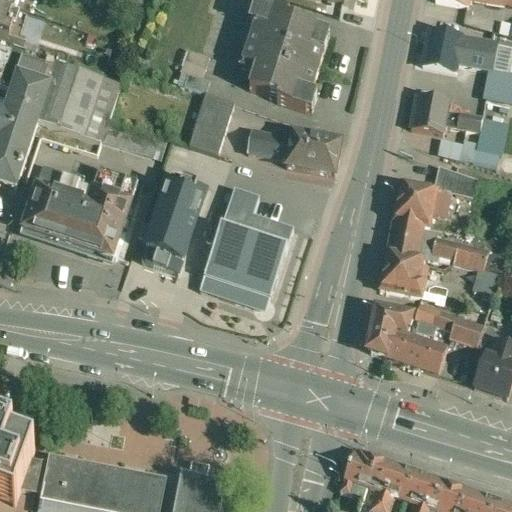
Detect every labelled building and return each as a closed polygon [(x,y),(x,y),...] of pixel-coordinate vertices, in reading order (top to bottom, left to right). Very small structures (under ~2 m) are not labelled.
[(15,0),(0,0),(0,4),(12,9),(15,0)] [(438,0),(438,5),(468,11),(470,4),(470,0),(438,0)] [(506,0),(470,0),(470,4),(504,10),(506,0)] [(12,9),(0,4),(0,32),(6,34),(10,21),(8,20),(11,10),(21,14),(21,12),(12,9)] [(328,35),(289,24),(291,19),(257,10),(256,11),(262,12),(249,56),(263,60),(254,94),(282,102),(281,105),(309,114),(327,55),(322,53),(328,35)] [(511,41),(511,18),(506,17),(501,38),(511,41)] [(6,34),(0,32),(0,47),(22,54),(25,44),(4,38),(6,34)] [(462,42),(430,36),(424,69),(456,75),(458,66),(490,72),(495,48),(462,42)] [(0,47),(0,90),(13,95),(6,117),(2,116),(0,123),(0,176),(19,183),(38,127),(58,66),(22,54),(0,47)] [(213,63),(191,55),(185,75),(193,78),(189,91),(210,98),(215,86),(206,83),(213,63)] [(121,87),(58,66),(38,127),(102,148),(110,121),(121,87)] [(510,77),(490,74),(487,88),(507,91),(510,77)] [(507,91),(487,88),(485,99),(505,103),(507,91)] [(182,147),(211,156),(227,106),(199,97),(182,147)] [(449,107),(417,99),(409,133),(441,141),(443,131),(447,115),(449,107)] [(495,114),(483,112),(481,122),(477,137),(489,140),(495,114)] [(481,122),(458,117),(457,118),(447,115),(443,131),(477,139),(477,137),(481,122)] [(168,143),(109,124),(103,144),(162,163),(168,143)] [(320,140),(307,138),(306,141),(291,139),(290,143),(254,137),(250,158),(287,164),(286,169),(332,178),(338,145),(320,142),(320,140)] [(477,183),(439,171),(435,193),(450,196),(450,197),(473,202),(477,183)] [(139,185),(100,172),(93,194),(132,207),(139,185)] [(65,181),(43,173),(37,191),(57,197),(59,192),(57,192),(61,180),(64,182),(65,181)] [(65,181),(64,182),(61,180),(57,192),(59,192),(57,197),(37,191),(22,235),(113,264),(132,207),(93,194),(80,190),(81,186),(65,181)] [(172,180),(143,266),(183,279),(212,193),(172,180)] [(435,193),(402,186),(394,223),(430,231),(433,219),(445,221),(450,197),(450,196),(435,193)] [(235,194),(223,230),(289,252),(295,234),(254,221),(260,202),(235,194)] [(430,231),(394,223),(388,256),(423,263),(424,262),(419,261),(425,234),(425,231),(430,232),(430,231)] [(223,230),(222,230),(205,282),(272,304),(289,252),(223,230)] [(439,237),(425,234),(419,261),(424,262),(423,263),(438,266),(440,260),(454,264),(453,268),(479,274),(484,276),(490,256),(437,243),(439,237)] [(423,263),(388,256),(380,293),(422,302),(426,285),(419,284),(423,263)] [(502,280),(485,275),(484,276),(479,274),(474,294),(495,299),(502,280)] [(272,304),(205,282),(201,295),(254,312),(261,313),(268,309),(272,304)] [(485,330),(421,309),(416,322),(420,324),(417,333),(418,334),(415,341),(428,346),(430,340),(434,341),(438,330),(453,335),(454,334),(480,342),(485,330)] [(413,319),(376,312),(368,350),(372,357),(388,362),(397,336),(407,340),(408,339),(413,322),(413,319)] [(480,342),(454,334),(453,335),(451,342),(477,351),(480,342)] [(415,341),(408,339),(407,340),(397,336),(388,362),(439,379),(448,353),(428,346),(415,341)] [(511,347),(497,342),(491,358),(487,357),(475,391),(505,401),(511,381),(511,347)] [(0,504),(15,509),(21,493),(35,455),(9,446),(11,440),(0,435),(0,504)] [(359,456),(354,459),(345,483),(341,495),(350,499),(350,498),(355,486),(368,491),(378,462),(364,458),(364,457),(360,456),(359,456)] [(161,511),(167,482),(50,459),(49,465),(32,462),(21,493),(42,498),(41,504),(84,511),(161,511)] [(387,466),(378,462),(368,491),(378,495),(371,511),(381,511),(397,469),(387,465),(387,466)] [(406,472),(397,469),(381,511),(391,511),(395,501),(405,504),(415,475),(406,472)] [(210,480),(186,475),(178,511),(223,511),(225,504),(221,503),(224,488),(209,485),(210,480)] [(425,479),(415,475),(405,504),(415,508),(413,511),(423,511),(434,482),(425,478),(425,479)] [(434,482),(423,511),(445,511),(453,489),(443,485),(434,482)] [(368,491),(355,486),(350,498),(364,503),(368,491)] [(468,494),(453,489),(445,511),(471,511),(477,497),(468,494)] [(477,497),(471,511),(492,511),(496,504),(486,500),(477,497)]
